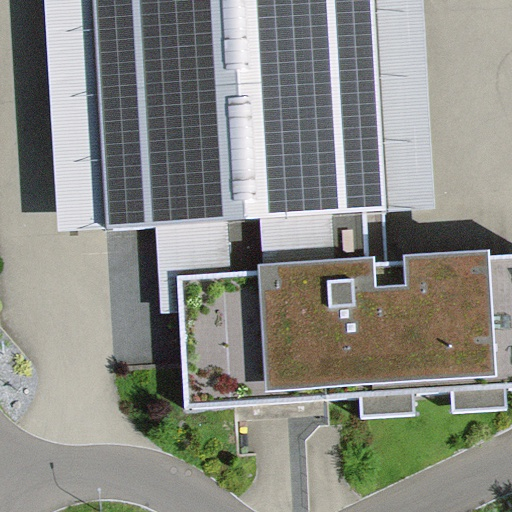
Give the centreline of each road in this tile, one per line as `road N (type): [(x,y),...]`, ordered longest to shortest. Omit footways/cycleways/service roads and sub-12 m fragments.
road 1 (residential): [(0,475),(139,474),(189,511)]
road 2 (residential): [(396,511),(511,454)]
